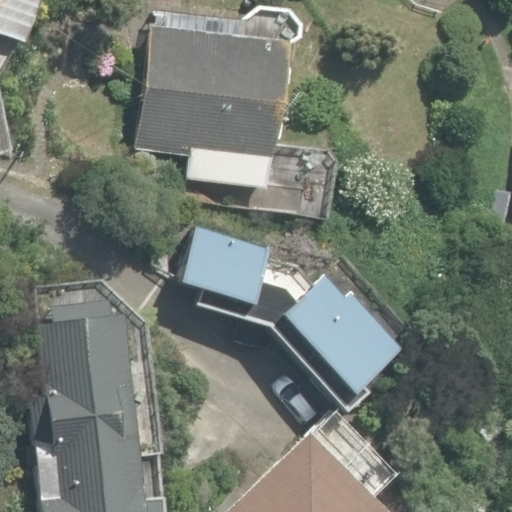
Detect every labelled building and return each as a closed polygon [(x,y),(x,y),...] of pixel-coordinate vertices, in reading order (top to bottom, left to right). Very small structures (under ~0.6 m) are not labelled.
[(0,0),(0,37),(11,42),(26,0),(0,0)] [(177,176),(256,186),(275,40),(233,34),(235,17),(184,10),(182,28),(140,23),(124,145),(180,152),(177,176)] [(480,237),(503,241),(511,193),(488,189),(480,237)] [(263,323),(340,409),(360,389),(351,381),(395,344),(345,289),(337,294),(317,272),(303,283),(285,262),(260,256),(263,242),(190,221),(173,280),(193,289),(190,301),(263,323)] [(155,511),(154,491),(139,493),(119,307),(107,309),(106,291),(48,297),(50,315),(37,316),(43,386),(33,387),(42,493),(38,493),(39,505),(30,506),(30,511),(155,511)] [(379,511),(363,495),(387,472),(327,411),(303,434),(299,430),(214,511),(379,511)]
